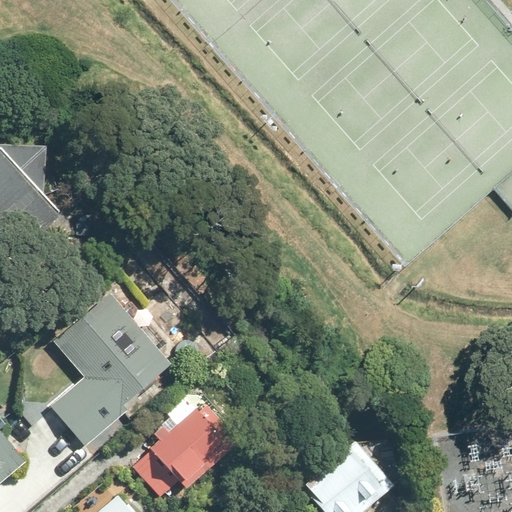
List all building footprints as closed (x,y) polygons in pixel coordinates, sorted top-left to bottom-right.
[(0,263),(58,211),(38,189),(40,146),(0,145),(0,263)] [(108,292),(52,340),(83,377),(50,405),(83,443),(136,398),(131,393),(168,362),(146,336),(152,331),(139,317),(134,322),(108,292)] [(176,368),(168,375),(175,383),(183,375),(176,368)] [(149,450),(131,467),(158,495),(175,478),(184,488),(237,438),(203,402),(196,410),(193,406),(167,431),(161,425),(152,433),(157,438),(148,447),(149,450)] [(0,478),(22,459),(0,432),(0,478)] [(352,439),(298,487),(320,511),(355,511),(390,481),(352,439)] [(131,511),(115,494),(95,511),(131,511)]
